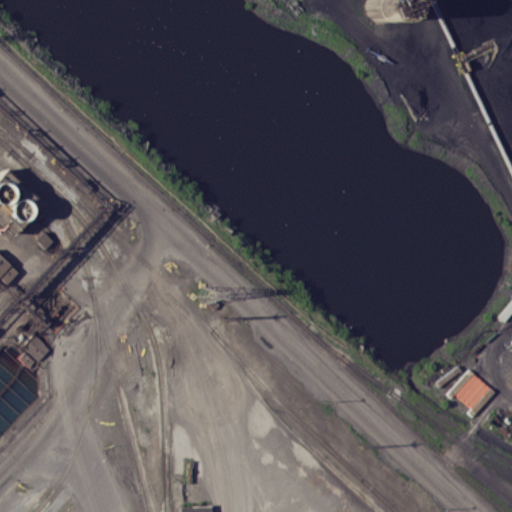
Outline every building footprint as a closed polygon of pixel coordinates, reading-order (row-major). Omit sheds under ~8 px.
[(0,169),(37,202),(9,233),(0,224),(0,169)] [(50,241),(41,231),(32,239),(41,248),(50,241)] [(0,280),(3,283),(14,273),(0,258),(0,280)] [(19,345),(32,332),(48,348),(35,361),(19,345)] [(177,511),(177,504),(208,503),(208,511),(177,511)]
